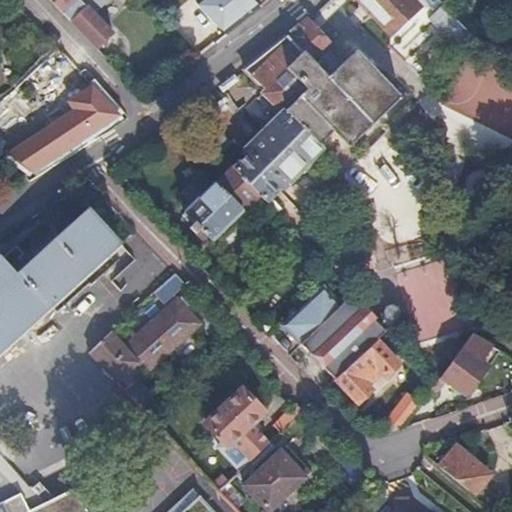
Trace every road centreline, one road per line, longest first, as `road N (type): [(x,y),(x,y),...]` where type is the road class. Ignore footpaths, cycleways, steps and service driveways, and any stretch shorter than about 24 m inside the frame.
road 1 (residential): [(511,410),(372,457),(88,161)]
road 2 (residential): [(142,124),(229,65),(298,0)]
road 3 (residential): [(142,124),(27,0)]
